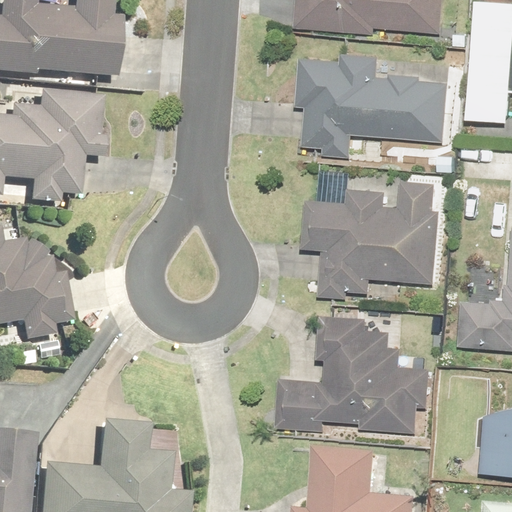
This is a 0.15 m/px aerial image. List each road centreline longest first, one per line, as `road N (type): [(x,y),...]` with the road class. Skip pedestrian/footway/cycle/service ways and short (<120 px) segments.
road 1 (residential): [(196,199),(222,225),(242,268),(234,305),(194,321),(162,318),(150,301),(143,274),(178,217)]
road 2 (residential): [(213,0),(196,199)]
